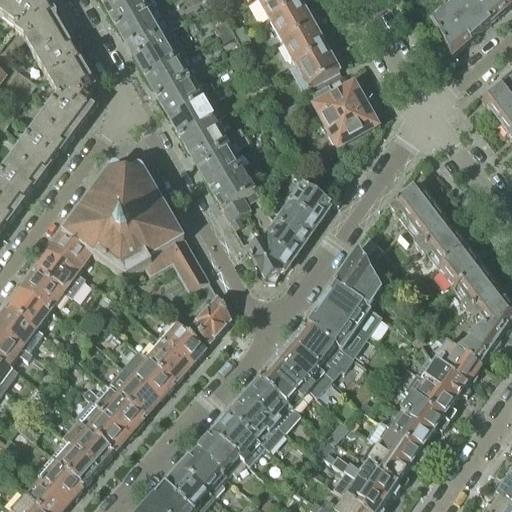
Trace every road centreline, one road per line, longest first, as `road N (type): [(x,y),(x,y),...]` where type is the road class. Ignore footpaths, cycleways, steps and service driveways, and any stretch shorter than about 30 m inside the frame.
road 1 (residential): [(273,331),(246,306),(131,106)]
road 2 (residential): [(273,331),(423,118)]
road 3 (residential): [(114,511),(273,331)]
road 4 (residential): [(0,283),(131,106)]
road 5 (residential): [(511,230),(423,118)]
road 6 (residential): [(423,118),(358,0)]
road 7 (residential): [(438,511),(511,407)]
road 8 (residential): [(69,0),(131,106)]
